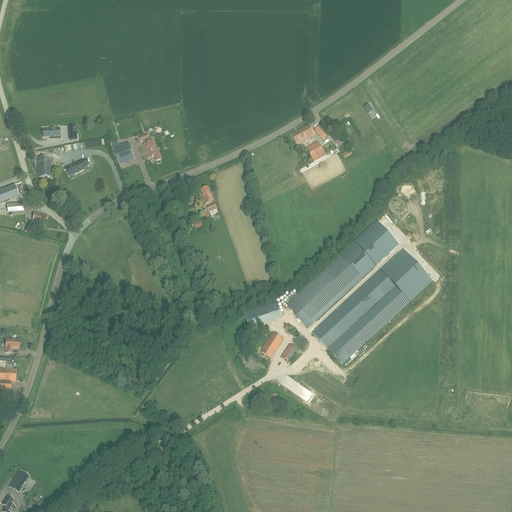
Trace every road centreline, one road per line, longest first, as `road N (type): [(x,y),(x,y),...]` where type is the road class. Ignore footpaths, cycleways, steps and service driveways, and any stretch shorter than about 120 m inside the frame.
road 1 (tertiary): [(76,234),(121,199),(231,156),(311,113),(461,0)]
road 2 (unclassified): [(63,511),(140,450),(274,373)]
road 3 (tertiary): [(16,417),(76,234)]
